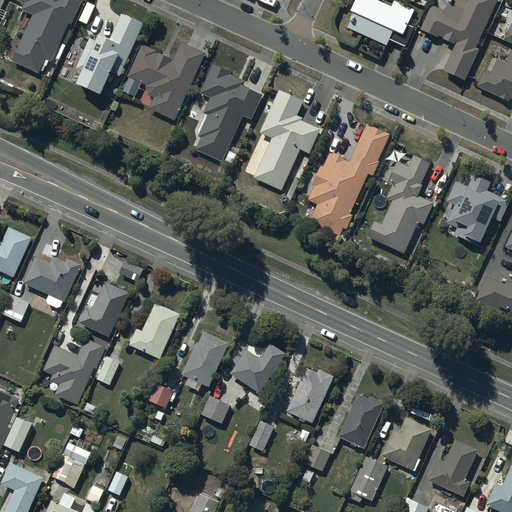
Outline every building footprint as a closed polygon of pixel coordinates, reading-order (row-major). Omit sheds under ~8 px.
[(33,18),(12,64),(39,77),(46,62),(52,64),(69,26),(72,27),(82,4),(72,0),(26,0),(24,5),(26,6),(22,14),(33,18)] [(352,18),(347,31),(386,49),(389,43),(405,50),(413,31),(408,29),(415,13),(394,4),(391,10),(368,0),(357,0),(350,17),(352,18)] [(431,7),(419,32),(438,41),(439,39),(443,41),(442,42),(454,48),(455,46),(456,46),(443,74),(464,83),(478,53),(474,51),(497,0),(450,0),(444,13),(431,7)] [(84,75),(77,90),(102,102),(114,76),(121,80),(145,27),(122,16),(108,46),(99,41),(98,45),(90,42),(76,72),(84,75)] [(143,47),(128,80),(147,88),(146,90),(149,99),(154,101),(149,112),(174,123),(205,56),(182,45),(174,64),(157,56),(158,54),(143,47)] [(477,90),(508,104),(509,101),(511,102),(511,52),(505,66),(498,62),(490,78),(484,74),(477,90)] [(201,140),(195,152),(221,164),(242,117),(251,121),(261,98),(242,90),(245,84),(230,77),(231,75),(213,66),(199,96),(210,101),(203,116),(207,118),(198,139),(201,140)] [(271,141),(253,181),(281,193),(300,152),(309,156),(320,132),(301,123),(302,121),(297,119),(304,104),(278,93),(259,136),(271,141)] [(317,207),(309,225),(340,239),(343,231),(346,233),(353,217),(350,216),(368,177),(373,179),(379,165),(378,164),(390,137),(367,127),(349,165),(344,163),(345,161),(333,156),(332,157),(329,156),(323,170),(321,169),(312,188),(314,189),(308,203),(317,207)] [(374,224),(366,240),(404,257),(418,226),(424,228),(435,205),(418,197),(422,189),(420,188),(431,166),(414,158),(408,170),(398,166),(388,186),(393,188),(386,202),(392,204),(381,227),(374,224)] [(456,185),(447,204),(454,207),(447,223),(458,228),(454,237),(480,249),(492,221),(501,225),(510,204),(487,194),(491,185),(473,177),(467,190),(456,185)] [(34,239),(10,229),(3,244),(0,242),(0,272),(17,279),(34,239)] [(82,266),(68,260),(67,264),(53,259),(51,265),(36,259),(25,286),(50,296),(47,305),(62,311),(65,303),(67,304),(82,266)] [(145,270),(126,261),(120,274),(139,283),(145,270)] [(487,279),(476,304),(500,314),(501,311),(511,315),(511,282),(511,285),(506,283),(505,287),(487,279)] [(132,295),(107,283),(103,290),(98,288),(80,324),(111,339),(132,295)] [(32,303),(12,295),(4,315),(24,323),(32,303)] [(183,316),(157,305),(145,333),(140,331),(133,347),(163,361),(183,316)] [(199,346),(198,345),(182,377),(189,381),(186,388),(199,395),(203,387),(210,390),(223,363),(222,362),(232,340),(225,336),(222,342),(205,334),(199,346)] [(105,350),(85,341),(77,358),(53,348),(42,373),(52,378),(50,383),(59,387),(54,397),(78,408),(94,371),(96,372),(105,350)] [(288,355),(272,345),(263,360),(248,351),(232,376),(262,396),(288,355)] [(123,363),(108,357),(99,381),(114,387),(123,363)] [(320,374),(309,369),(290,414),(302,419),(301,422),(307,425),(308,422),(316,425),(336,378),(321,371),(320,374)] [(174,392),(158,384),(150,400),(167,408),(174,392)] [(21,399),(0,389),(0,453),(1,454),(5,446),(20,453),(33,424),(18,417),(22,411),(16,408),(21,399)] [(372,400),(361,395),(341,438),(355,445),(354,446),(360,449),(361,447),(367,450),(388,405),(373,398),(372,400)] [(232,406),(211,396),(203,416),(224,425),(232,406)] [(102,409),(87,402),(83,409),(99,416),(102,409)] [(434,430),(407,418),(400,432),(395,430),(383,457),(415,471),(434,430)] [(276,429),(262,423),(251,447),(265,453),(276,429)] [(95,453),(72,442),(56,478),(79,488),(95,453)] [(479,452),(455,443),(446,465),(439,462),(430,484),(466,499),(472,484),(467,482),(479,452)] [(334,455),(315,446),(306,464),(326,473),(334,455)] [(390,466),(369,456),(352,491),(354,492),(352,497),(363,503),(366,497),(374,501),(390,466)] [(31,511),(46,479),(12,465),(3,486),(16,491),(7,511),(31,511)] [(511,511),(511,470),(504,489),(498,486),(488,509),(495,511),(511,511)] [(130,478),(119,473),(110,491),(121,496),(130,478)] [(99,507),(106,492),(94,487),(87,501),(99,507)] [(215,511),(219,503),(202,495),(193,511),(215,511)] [(429,511),(431,510),(409,500),(403,511),(429,511)] [(73,511),(53,503),(48,511),(73,511)]
